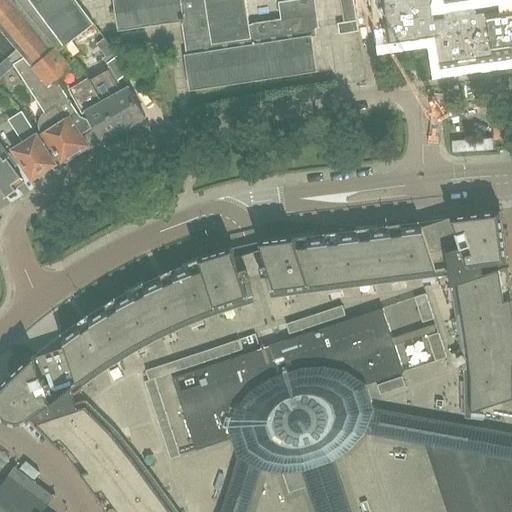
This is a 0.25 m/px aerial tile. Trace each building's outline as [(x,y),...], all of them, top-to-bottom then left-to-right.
[(0,0),(0,28),(17,49),(25,59),(48,87),(71,67),(58,52),(71,42),(94,24),(75,0),(0,0)] [(321,34),(318,12),(316,0),(283,0),(279,1),(281,18),(253,22),(253,24),(249,24),(245,0),(115,0),(120,28),(182,18),(192,87),(315,68),(310,35),(321,34)] [(352,0),(339,0),(344,22),(337,24),(339,35),(359,31),(357,20),(356,20),(352,0)] [(511,0),(507,0),(466,6),(467,11),(458,12),(457,7),(435,11),(433,1),(438,1),(438,0),(380,0),(381,2),(376,3),(378,14),(380,25),(384,24),(386,42),(437,34),(442,66),(459,64),(460,68),(481,65),(481,61),(511,56),(511,0)] [(105,39),(97,45),(106,57),(104,59),(107,64),(118,56),(105,39)] [(0,63),(0,78),(18,63),(51,111),(47,113),(44,116),(42,120),(42,124),(42,127),(43,131),(44,133),(41,135),(49,148),(52,145),(62,161),(64,160),(66,162),(80,154),(78,151),(88,145),(80,133),(77,135),(72,127),(69,126),(70,123),(68,120),(78,113),(57,80),(48,87),(24,59),(25,59),(17,49),(0,63)] [(123,91),(119,83),(109,67),(88,79),(110,116),(114,114),(123,129),(145,116),(128,88),(123,91)] [(110,116),(88,79),(70,89),(83,113),(87,111),(103,140),(123,129),(114,114),(110,116)] [(55,163),(38,135),(22,111),(9,119),(24,143),(15,149),(33,177),(35,176),(39,177),(44,174),(44,171),(55,163)] [(0,189),(5,197),(17,188),(15,185),(22,180),(13,168),(18,165),(10,154),(0,140),(0,189)] [(511,511),(511,510),(511,290),(508,266),(507,267),(507,265),(502,267),(501,261),(507,260),(504,232),(502,232),(502,236),(492,237),(490,226),(484,226),(483,211),(453,215),(453,216),(422,226),(398,229),(396,224),(389,227),(390,230),(379,231),(377,225),(357,227),(359,234),(335,237),(333,232),(326,235),(327,238),(316,239),(314,233),(295,235),(294,234),(260,239),(263,248),(236,257),(232,246),(231,246),(200,256),(200,257),(182,264),(184,270),(174,274),(173,271),(166,273),(167,277),(146,287),(143,281),(125,291),(128,297),(118,302),(117,300),(110,302),(111,306),(91,319),(63,339),(66,346),(35,356),(34,353),(0,385),(0,413),(2,416),(5,418),(9,420),(13,422),(18,422),(22,422),(27,421),(31,419),(33,417),(34,416),(39,420),(37,421),(39,422),(38,423),(62,446),(63,446),(64,447),(63,447),(83,472),(84,472),(85,473),(84,473),(103,498),(104,499),(103,499),(112,511),(511,511)] [(0,511),(43,511),(55,496),(53,494),(53,495),(35,482),(36,481),(34,480),(33,480),(17,468),(15,466),(0,486),(0,489),(2,491),(0,493),(0,511)]
